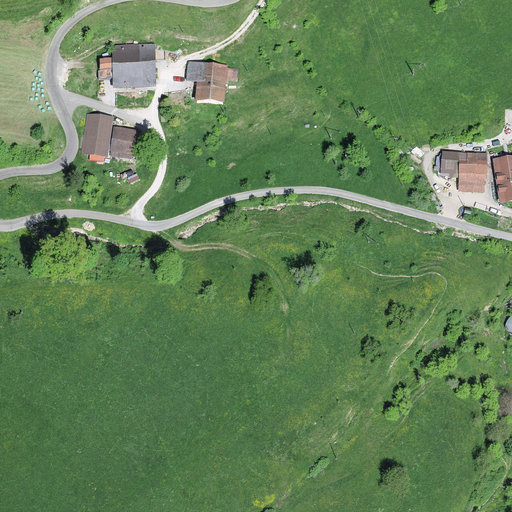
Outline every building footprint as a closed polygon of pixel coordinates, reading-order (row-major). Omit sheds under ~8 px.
[(112,87),(155,85),(154,48),(112,50),(112,63),(102,62),(102,73),(97,73),(97,81),(112,81),(112,87)] [(198,82),(196,104),(222,105),(224,81),(235,82),(235,72),(224,71),(225,68),(188,64),(187,81),(198,82)] [(111,159),(115,119),(98,118),(95,158),(111,159)] [(141,128),(118,125),(115,153),(138,156),(141,128)] [(458,171),(458,182),(484,182),(484,157),(459,156),(444,155),(443,170),(458,171)] [(511,163),(495,166),(501,203),(511,201),(511,163)]
